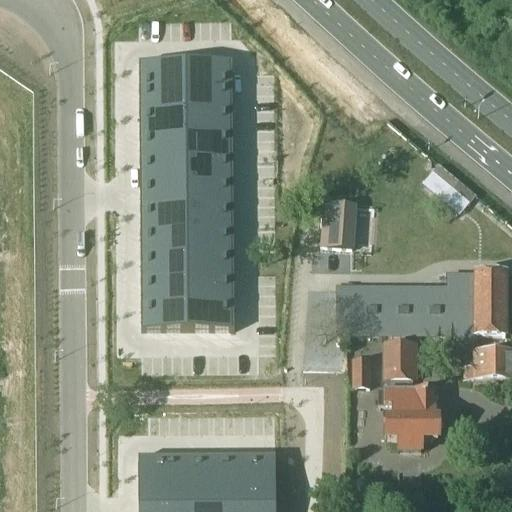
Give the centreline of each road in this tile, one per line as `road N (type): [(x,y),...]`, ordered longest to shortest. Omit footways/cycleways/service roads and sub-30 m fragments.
road 1 (unclassified): [(36,0),(70,53),(72,395)]
road 2 (unclassified): [(314,511),(312,396),(72,395)]
road 3 (secondary): [(312,0),(511,174)]
road 4 (secondary): [(511,119),(375,0)]
